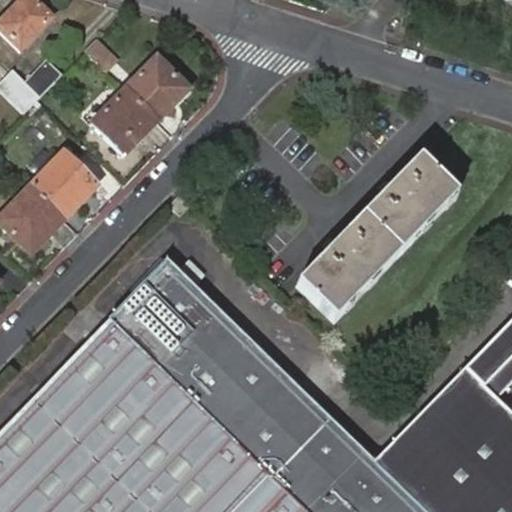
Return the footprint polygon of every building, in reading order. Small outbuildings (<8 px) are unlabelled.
[(0,35),(19,53),(50,20),(30,0),(25,0),(0,26),(0,35)] [(107,55),(96,45),(85,57),(96,67),(107,55)] [(118,66),(107,55),(96,67),(107,78),(118,66)] [(123,93),(155,124),(186,92),(154,61),(123,93)] [(41,102),(62,80),(46,64),(24,86),(41,102)] [(24,86),(14,76),(0,90),(0,92),(25,118),(38,105),(41,102),(24,86)] [(120,160),(155,124),(123,93),(88,128),(120,160)] [(28,189),(62,222),(95,188),(61,155),(28,189)] [(422,160),(300,285),(336,323),(459,197),(422,160)] [(0,227),(29,255),(62,222),(28,189),(0,218),(0,227)] [(183,192),(171,205),(181,215),(194,203),(183,192)] [(0,511),(511,511),(511,422),(493,404),(481,393),(511,359),(511,323),(373,466),(167,263),(0,435),(0,511)] [(493,404),(511,383),(511,359),(481,393),(493,404)]
